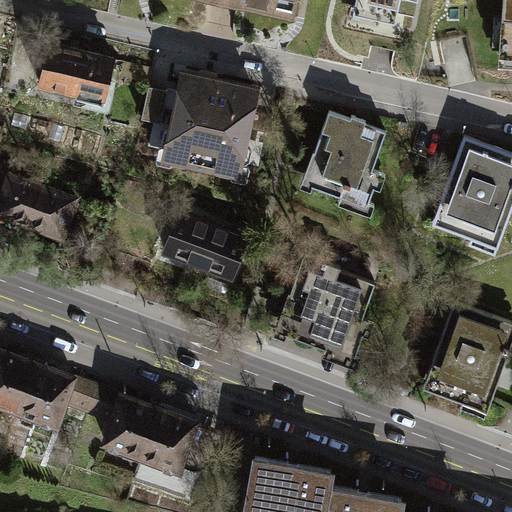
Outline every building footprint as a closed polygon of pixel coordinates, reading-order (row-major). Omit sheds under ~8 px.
[(252,0),(272,4),(271,9),(291,13),(294,0),(252,0)] [(356,0),(354,12),(395,20),(399,0),(356,0)] [(511,68),(511,0),(505,0),(501,68),(511,68)] [(112,56),(49,43),(41,82),(74,89),(73,94),(102,100),(112,56)] [(168,142),(166,153),(238,168),(240,158),(247,160),(250,144),(242,143),(254,89),(211,80),(214,70),(200,67),(198,77),(183,74),(180,90),(150,84),(143,117),(160,120),(163,104),(177,106),(172,126),(165,125),(161,141),(168,142)] [(320,150),(308,182),(366,202),(378,169),(371,166),(385,128),(328,108),(314,148),(320,150)] [(511,172),(511,152),(464,135),(443,193),(451,196),(441,223),(495,243),(511,196),(511,179),(510,178),(511,172)] [(0,189),(0,210),(26,220),(40,183),(7,171),(0,189)] [(75,195),(40,183),(26,220),(61,233),(75,195)] [(163,248),(197,261),(211,221),(178,209),(163,248)] [(246,234),(211,221),(197,261),(232,274),(246,234)] [(296,294),(284,325),(355,352),(368,317),(360,314),(373,280),(304,253),(290,291),(296,294)] [(440,362),(431,387),(487,407),(510,344),(502,341),(510,319),(454,298),(432,359),(440,362)] [(0,398),(18,404),(34,360),(0,347),(0,398)] [(74,374),(34,360),(18,404),(58,419),(74,374)] [(69,401),(87,407),(95,383),(78,377),(69,401)] [(119,392),(95,383),(87,407),(111,415),(119,392)] [(103,437),(142,451),(158,405),(119,392),(111,415),(103,437)] [(195,418),(158,405),(142,451),(179,464),(195,418)] [(319,511),(325,483),(328,469),(253,455),(242,511),(319,511)] [(395,511),(396,510),(398,497),(325,483),(319,511),(395,511)]
